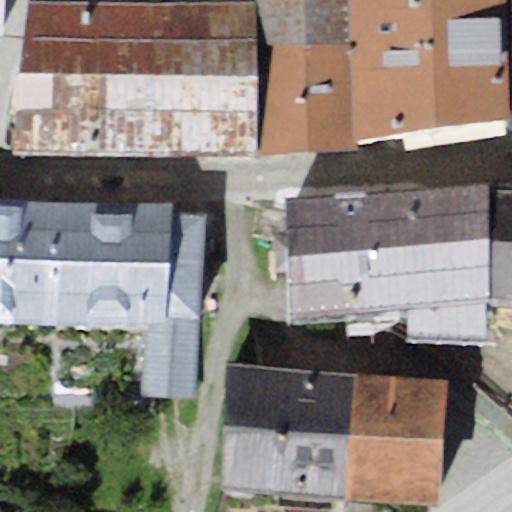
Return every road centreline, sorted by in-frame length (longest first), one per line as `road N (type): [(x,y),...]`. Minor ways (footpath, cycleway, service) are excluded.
road 1 (tertiary): [(0,177),(153,180),(511,156)]
road 2 (track): [(184,511),(226,177)]
